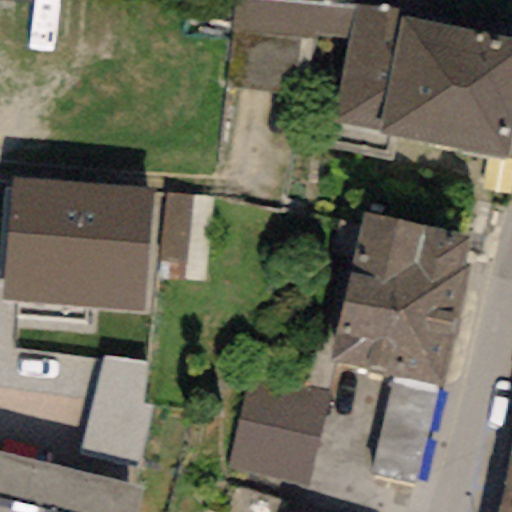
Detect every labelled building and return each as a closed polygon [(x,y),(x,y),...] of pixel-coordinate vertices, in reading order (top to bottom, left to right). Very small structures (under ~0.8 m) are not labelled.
[(355,11),(252,0),(230,0),(226,86),(291,90),(303,35),(350,38),(355,11)] [(386,0),(252,0),(355,11),(356,5),(385,9),(386,0)] [(386,0),(385,9),(402,13),(401,18),(439,25),(440,0),(386,0)] [(511,40),(439,25),(401,18),(402,13),(385,9),(356,5),(355,11),(350,38),(334,125),(379,133),(502,159),(511,112),(511,40)] [(9,179),(0,277),(0,296),(139,309),(149,192),(9,179)] [(364,214),(330,361),(444,387),(477,241),(364,214)] [(146,362),(103,358),(78,451),(137,465),(152,406),(140,403),(146,362)] [(329,389),(248,370),(225,468),(305,488),(329,389)] [(395,396),(386,480),(427,485),(436,400),(395,396)] [(511,511),(511,441),(497,511),(511,511)] [(137,511),(143,489),(0,454),(0,511),(137,511)]
